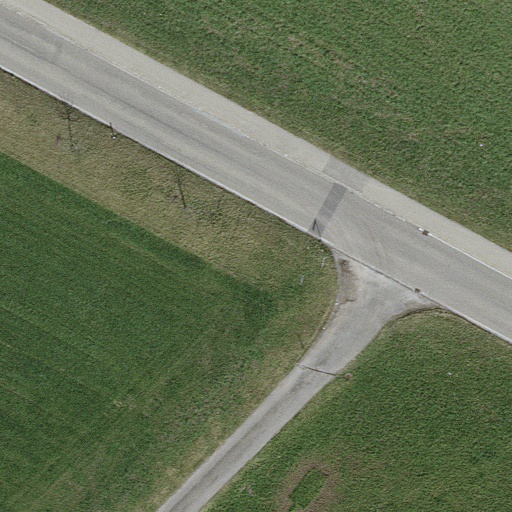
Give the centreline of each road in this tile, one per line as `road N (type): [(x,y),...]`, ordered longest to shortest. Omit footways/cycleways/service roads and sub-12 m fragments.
road 1 (secondary): [(0,30),(511,304)]
road 2 (track): [(168,511),(417,253)]
